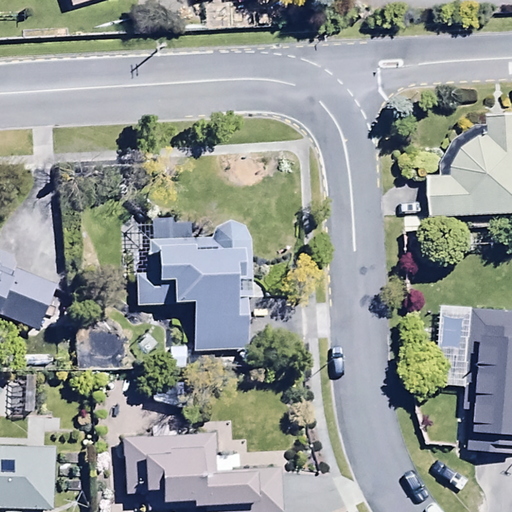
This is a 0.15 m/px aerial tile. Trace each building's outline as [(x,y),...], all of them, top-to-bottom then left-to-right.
[(69,0),(74,16),(126,0),(197,0),(199,8),(224,0),(237,0),(241,9),(264,3),(262,0),(69,0)] [(511,111),(482,112),(483,136),(474,137),(457,150),(449,161),(448,176),(423,176),(424,216),(511,214),(511,111)] [(146,240),(143,240),(143,274),(129,274),(128,305),(187,306),(186,353),(241,353),(242,311),(231,311),(231,265),(237,266),(237,246),(225,246),(225,240),(189,239),(189,224),(169,224),(169,218),(146,218),(146,240)] [(0,321),(32,328),(50,283),(11,270),(9,277),(0,273),(0,321)] [(511,312),(437,305),(429,383),(463,386),(461,406),(468,406),(464,447),(511,451),(511,312)] [(212,434),(116,437),(118,496),(141,496),(141,511),(176,511),(197,511),(196,511),(278,511),(277,467),(213,470),(212,434)] [(0,507),(46,508),(47,451),(0,449),(0,507)]
